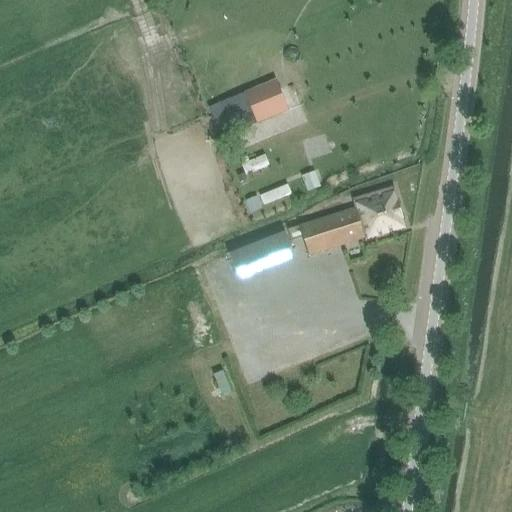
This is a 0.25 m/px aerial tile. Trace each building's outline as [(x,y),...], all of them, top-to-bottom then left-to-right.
[(289,111),(277,82),(211,108),(222,137),(289,111)] [(302,238),(306,249),(307,248),(310,258),(367,239),(366,236),(407,224),(395,184),(352,197),(355,209),(301,227),(288,232),(291,241),(302,238)] [(262,203),(290,194),(287,185),(259,193),(262,203)] [(229,255),(240,283),(295,261),(284,233),(229,255)] [(224,371),(212,374),(217,395),(230,391),(224,371)]
